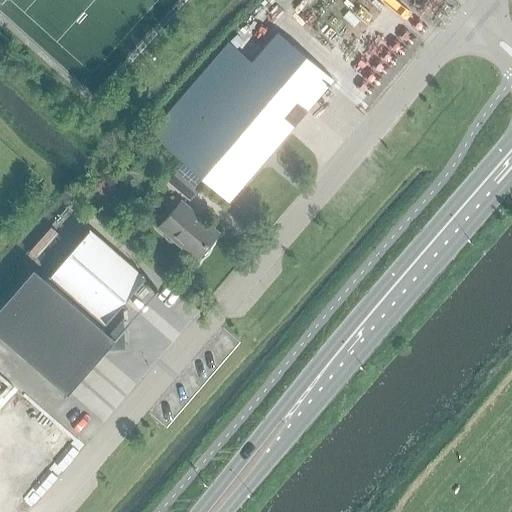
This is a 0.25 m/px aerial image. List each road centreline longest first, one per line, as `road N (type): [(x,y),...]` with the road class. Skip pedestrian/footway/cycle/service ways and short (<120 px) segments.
road 1 (unclassified): [(471,21),(47,511)]
road 2 (primary): [(204,511),(511,152)]
